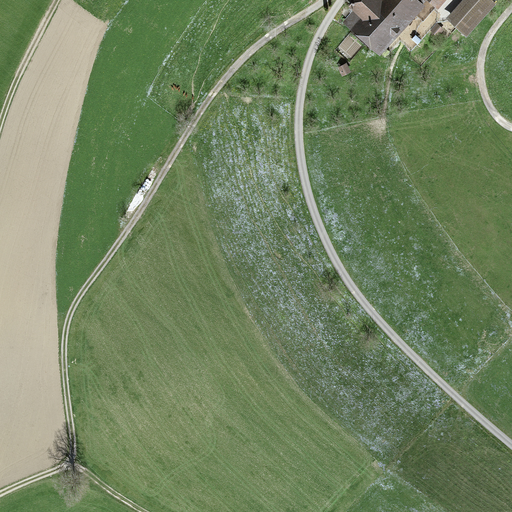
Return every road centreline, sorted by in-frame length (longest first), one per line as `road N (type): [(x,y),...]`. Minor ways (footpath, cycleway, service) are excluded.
road 1 (track): [(324,0),(250,52),(211,94),(73,307),(64,355),(71,460)]
road 2 (unclassified): [(511,444),(396,339),(337,265),(312,211),(300,98),(316,38),(342,0)]
road 3 (track): [(0,128),(58,0)]
